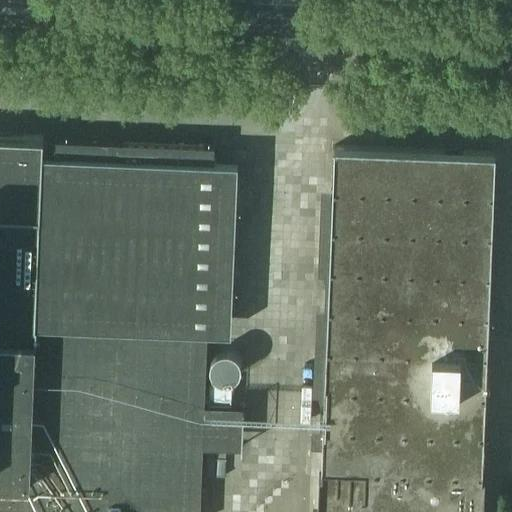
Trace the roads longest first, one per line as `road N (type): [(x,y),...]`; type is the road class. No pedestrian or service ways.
road 1 (tertiary): [(279,23),(0,11)]
road 2 (tertiary): [(511,32),(279,23)]
